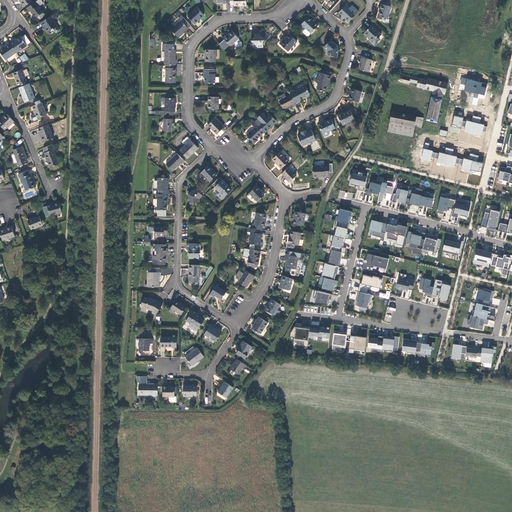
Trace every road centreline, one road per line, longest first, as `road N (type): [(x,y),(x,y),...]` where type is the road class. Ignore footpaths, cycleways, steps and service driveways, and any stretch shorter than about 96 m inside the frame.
road 1 (residential): [(296,0),(280,17),(219,20),(187,49),(188,120),(208,150)]
road 2 (residential): [(347,34),(350,58),(335,98),(291,124),(257,163),(285,198)]
road 3 (residential): [(511,244),(365,206)]
road 4 (unclassified): [(401,17),(351,156)]
road 5 (residential): [(492,0),(500,2),(492,41),(401,17)]
road 6 (residential): [(285,198),(267,280),(235,328)]
road 7 (residential): [(175,280),(179,181),(208,150)]
